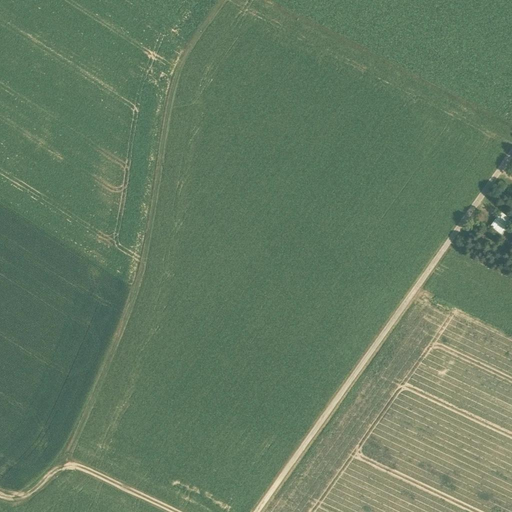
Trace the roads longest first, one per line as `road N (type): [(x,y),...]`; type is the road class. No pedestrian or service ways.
road 1 (track): [(58,467),(142,274),(174,78),(222,0)]
road 2 (track): [(259,511),(511,155)]
road 3 (track): [(58,467),(78,466),(171,511)]
